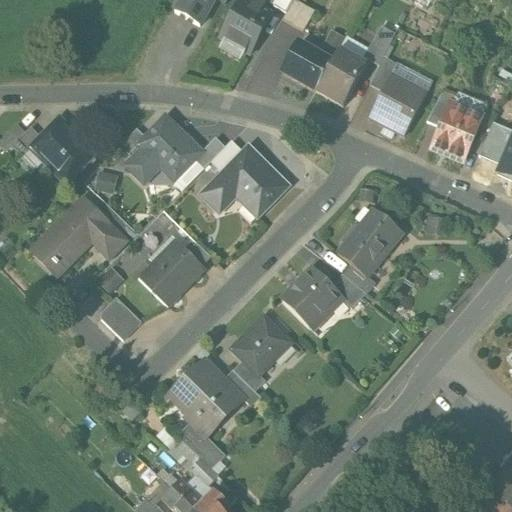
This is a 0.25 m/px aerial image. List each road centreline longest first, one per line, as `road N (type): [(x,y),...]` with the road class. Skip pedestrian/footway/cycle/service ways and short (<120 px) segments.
road 1 (residential): [(358,154),(247,110),(146,95),(0,97)]
road 2 (secondary): [(300,511),(511,274)]
road 3 (residential): [(358,154),(144,386)]
road 4 (residential): [(511,219),(358,154)]
